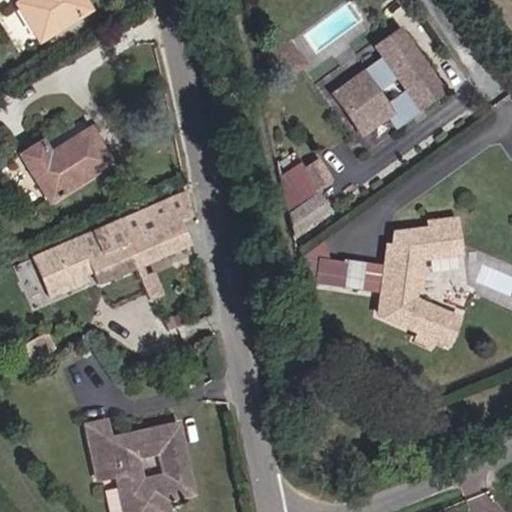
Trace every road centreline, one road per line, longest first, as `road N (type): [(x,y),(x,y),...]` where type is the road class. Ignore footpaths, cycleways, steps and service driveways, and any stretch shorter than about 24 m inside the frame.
road 1 (tertiary): [(173,0),(272,511)]
road 2 (unclassified): [(349,511),(511,448)]
